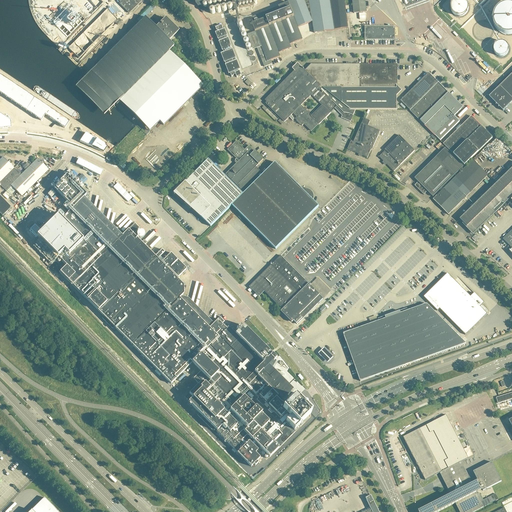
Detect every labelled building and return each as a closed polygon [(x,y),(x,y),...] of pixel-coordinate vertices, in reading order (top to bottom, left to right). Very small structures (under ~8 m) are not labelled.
[(118,0),(120,2),(119,3),(129,13),(134,8),(142,0),(118,0)] [(254,6),(252,0),(195,0),(196,4),(203,12),(206,10),(202,6),(202,3),(207,2),(209,9),(233,4),(234,11),(239,10),(239,9),(254,6)] [(302,39),(296,24),(297,23),(298,27),(312,21),(314,33),(348,28),(344,0),(289,0),(288,1),(296,20),(295,20),(288,3),(274,9),(274,10),(273,10),(273,9),(251,17),(254,24),(252,24),(255,32),(255,31),(261,46),(257,48),(264,67),(272,64),(271,60),(280,56),(278,52),(284,50),(291,48),(290,44),(302,39)] [(364,0),(352,0),(354,13),(354,15),(351,15),(352,22),(360,21),(360,14),(359,15),(358,12),(366,11),(364,0)] [(454,0),(453,1),(452,2),(452,3),(451,4),(451,5),(451,6),(451,7),(451,8),(451,9),(451,10),(451,11),(452,12),(452,13),(453,14),(454,14),(455,15),(456,16),(457,16),(458,16),(459,16),(460,16),(461,16),(462,16),(464,15),(465,15),(465,14),(466,13),(467,13),(467,12),(468,11),(468,10),(468,9),(468,8),(469,8),(469,7),(468,6),(468,5),(468,4),(468,3),(467,3),(467,2),(466,1),(465,0),(464,0),(454,0)] [(510,4),(508,4),(507,4),(506,4),(505,4),(504,4),(503,5),(502,5),(500,6),(499,6),(499,7),(498,8),(497,8),(496,9),(496,10),(495,11),(495,12),(494,13),(494,14),(493,15),(493,16),(493,17),(493,18),(493,19),(493,20),(493,21),(493,22),(493,23),(494,24),(494,25),(494,26),(495,27),(496,28),(496,29),(497,29),(498,30),(499,31),(500,32),(501,32),(502,33),(503,33),(504,34),(505,34),(506,34),(507,34),(508,34),(509,34),(510,34),(511,34),(511,33),(511,4),(510,4)] [(84,17),(76,9),(69,16),(77,24),(84,17)] [(86,26),(99,13),(97,10),(83,23),(86,26)] [(203,85),(169,51),(173,46),(168,40),(172,36),(172,37),(178,31),(165,18),(163,17),(158,22),(159,24),(155,28),(145,17),(144,18),(141,15),(137,19),(139,22),(95,67),(120,92),(154,126),(159,121),(163,125),(203,85)] [(236,58),(233,49),(232,49),(231,48),(232,47),(228,38),(227,36),(225,29),(223,30),(223,28),(222,25),(215,28),(217,31),(218,32),(215,33),(218,40),(219,40),(219,41),(219,42),(222,51),(223,51),(224,53),(221,54),(225,63),(226,65),(225,65),(229,74),(230,74),(231,77),(234,76),(236,75),(237,78),(241,76),(239,71),(238,70),(241,70),(237,60),(236,61),(236,59),(236,58)] [(395,40),(395,32),(395,26),(365,26),(365,40),(366,40),(395,40)] [(502,42),(501,42),(500,42),(499,42),(498,42),(497,43),(496,43),(496,44),(495,44),(495,45),(494,46),(494,47),(494,48),(494,49),(494,50),(494,51),(494,52),(495,53),(495,54),(496,54),(497,55),(497,56),(498,56),(499,56),(500,56),(501,57),(502,56),(503,56),(504,56),(505,55),(506,55),(506,54),(507,54),(507,53),(508,53),(508,52),(508,51),(508,50),(509,50),(509,49),(508,48),(508,47),(508,46),(507,45),(507,44),(506,44),(506,43),(505,43),(504,42),(503,42),(502,42)] [(359,85),(359,65),(351,65),(351,64),(346,64),(346,65),(338,65),(311,65),(306,70),(321,85),(320,86),(341,103),(341,88),(346,88),(346,85),(359,85)] [(397,85),(397,68),(398,68),(398,64),(391,64),(391,65),(378,65),(378,85),(397,85)] [(378,85),(378,65),(359,65),(359,85),(378,85)] [(342,117),(350,121),(354,113),(350,110),(341,103),(320,86),(321,85),(306,70),(305,71),(303,69),(304,69),(303,68),(302,67),(267,103),(266,103),(264,101),(264,102),(284,122),(286,120),(286,121),(288,119),(288,118),(293,113),(297,117),(295,119),(297,121),(297,120),(301,124),(300,124),(302,126),(304,124),(311,131),(318,124),(319,124),(330,113),(330,112),(332,110),(331,110),(334,107),(342,115),(342,117)] [(410,110),(438,82),(432,76),(428,73),(425,76),(400,101),(410,110)] [(511,98),(511,73),(500,86),(511,98)] [(0,74),(0,93),(41,121),(45,115),(65,128),(69,121),(0,74)] [(446,94),(447,92),(438,83),(411,111),(420,120),(447,94),(446,94)] [(397,96),(397,85),(378,85),(359,85),(346,85),(346,88),(341,88),(341,103),(350,110),(354,113),(355,110),(397,110),(397,109),(397,96)] [(511,101),(511,98),(500,86),(489,96),(503,111),(511,101)] [(435,135),(463,107),(447,92),(446,94),(447,94),(420,120),(435,135)] [(0,128),(11,128),(10,121),(0,114),(0,128)] [(466,140),(481,126),(471,116),(443,144),(454,154),(467,141),(466,140)] [(372,150),(380,131),(368,126),(369,121),(364,119),(362,123),(354,141),(351,140),(347,149),(359,154),(359,155),(361,156),(362,155),(367,158),(371,149),(372,150)] [(492,138),(484,129),(481,126),(467,141),(454,154),(464,165),(481,148),(492,138)] [(86,132),(80,142),(103,152),(107,147),(86,132)] [(393,171),(414,151),(399,135),(384,150),(385,150),(379,156),(383,161),(384,161),(386,164),(393,171)] [(263,160),(255,151),(253,152),(251,150),(252,148),(249,145),(245,150),(236,141),(227,150),(230,153),(231,153),(233,155),(233,156),(236,158),(236,159),(235,160),(235,162),(236,164),(239,161),(250,173),(256,167),(258,164),(259,164),(263,160)] [(433,196),(463,166),(451,154),(445,148),(436,157),(415,178),(418,182),(415,185),(424,194),(427,191),(433,196)] [(22,196),(48,170),(49,170),(37,158),(37,159),(21,175),(19,173),(21,172),(17,169),(16,171),(14,168),(3,157),(2,157),(3,157),(0,159),(0,185),(6,190),(11,185),(22,197),(22,196)] [(232,205),(243,194),(208,159),(176,192),(211,227),(232,205)] [(472,160),(461,171),(471,181),(473,179),(478,185),(488,175),(472,160)] [(227,172),(226,174),(243,192),(262,173),(256,167),(250,173),(239,161),(236,164),(233,167),(230,169),(230,170),(227,172)] [(276,249),(319,206),(313,200),(313,199),(313,198),(313,197),(313,196),(313,195),(313,194),(312,193),(312,192),(311,191),(310,190),(309,190),(309,189),(308,189),(307,189),(306,189),(304,189),(303,189),(302,189),(275,162),(243,194),(232,205),(276,249)] [(466,228),(511,182),(511,168),(460,219),(461,221),(462,222),(463,223),(462,224),(466,228)] [(466,197),(478,185),(473,179),(471,181),(461,171),(451,181),(466,197)] [(448,214),(466,197),(451,181),(444,188),(453,198),(442,209),(448,214)] [(433,199),(442,209),(453,198),(444,188),(433,199)] [(11,208),(0,196),(0,214),(2,216),(11,208)] [(276,358),(243,325),(242,327),(240,325),(236,329),(238,331),(235,334),(228,327),(227,328),(222,324),(225,321),(220,316),(217,319),(217,320),(213,324),(211,323),(211,322),(206,320),(207,318),(202,316),(203,313),(198,312),(199,309),(194,308),(194,305),(189,303),(190,301),(180,298),(179,298),(183,294),(184,285),(167,269),(168,268),(178,277),(186,269),(171,253),(162,262),(166,265),(165,266),(158,259),(164,252),(162,249),(155,256),(133,234),(139,228),(135,223),(128,230),(128,229),(122,236),(117,231),(118,229),(108,226),(109,223),(104,222),(105,219),(100,218),(101,215),(95,213),(96,210),(91,209),(92,206),(87,205),(88,202),(83,198),(62,219),(100,257),(72,285),(103,315),(103,316),(107,320),(106,322),(112,329),(114,327),(150,363),(148,365),(152,368),(153,367),(171,384),(192,363),(208,379),(202,379),(202,384),(203,385),(200,388),(198,385),(189,394),(193,398),(189,402),(188,402),(202,416),(200,418),(212,430),(214,428),(217,431),(216,432),(233,449),(231,450),(234,453),(236,451),(246,462),(251,467),(254,464),(255,466),(258,463),(257,461),(260,458),(255,453),(258,450),(249,442),(251,439),(269,457),(295,432),(293,430),(298,425),(298,426),(300,424),(301,425),(304,423),(302,422),(311,413),(310,413),(312,411),(308,407),(306,409),(298,401),(299,399),(300,399),(301,399),(301,398),(301,397),(302,397),(302,396),(301,396),(301,395),(300,395),(300,394),(299,394),(298,394),(298,395),(297,394),(294,397),(285,406),(281,403),(276,398),(277,396),(282,401),(282,400),(282,401),(283,400),(292,391),(292,390),(293,390),(271,367),(274,361),(273,361),(276,358)] [(460,206),(462,208),(469,202),(466,199),(460,206)] [(511,252),(511,229),(503,238),(507,242),(506,243),(508,245),(509,245),(511,247),(511,248),(510,250),(511,252)] [(51,252),(48,254),(54,260),(57,257),(51,252)] [(44,253),(42,255),(51,263),(52,261),(44,253)] [(323,298),(280,255),(272,264),(272,263),(271,264),(271,265),(254,281),(263,290),(264,292),(283,310),(281,312),(292,322),(293,321),(297,324),(323,298)] [(448,273),(426,295),(433,302),(431,304),(438,311),(440,309),(465,335),(487,314),(480,307),(484,303),(474,293),(470,297),(448,273)] [(343,334),(360,381),(466,343),(427,304),(408,311),(407,308),(378,319),(379,321),(343,334)] [(281,315),(277,319),(288,330),(292,325),(281,315)] [(324,348),(318,354),(327,363),(333,358),(324,348)] [(511,392),(496,398),(498,403),(511,399),(511,392)] [(193,398),(189,394),(184,398),(188,402),(189,402),(193,398)] [(459,511),(472,511),(483,506),(485,506),(498,499),(495,493),(483,500),(479,492),(477,494),(476,492),(482,489),(483,491),(501,481),(492,462),(473,472),(478,480),(472,483),(467,474),(465,475),(459,463),(461,462),(468,458),(452,426),(446,415),(424,426),(403,437),(425,480),(440,473),(441,472),(447,482),(445,483),(451,494),(419,511),(418,511),(437,511),(443,509),(455,503),(458,509),(459,511)] [(378,511),(371,495),(365,498),(372,511),(378,511)] [(58,511),(44,497),(29,511),(58,511)]
